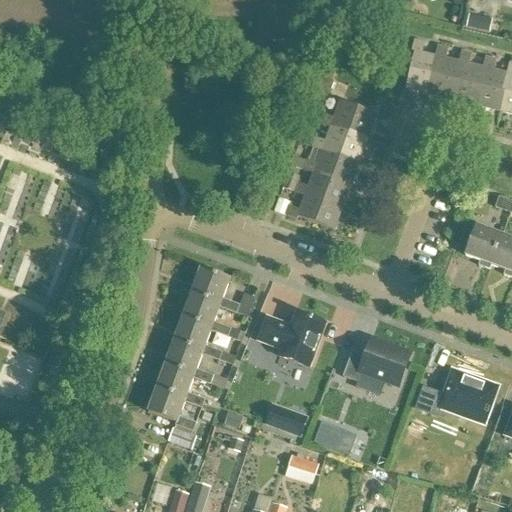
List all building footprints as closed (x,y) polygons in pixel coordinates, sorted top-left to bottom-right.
[(279,30),(279,26),(276,26),(276,18),(261,17),(260,41),(275,42),(275,30),(279,30)] [(417,55),(408,93),(432,99),(441,60),(438,60),(423,56),(426,46),(416,44),(413,54),(417,55)] [(441,60),(432,99),(456,104),(465,67),(461,66),(447,63),(450,52),(440,49),(438,60),(441,60)] [(465,67),(456,104),(480,110),(489,72),(486,72),(471,68),(474,57),(463,55),(461,66),(465,67)] [(489,72),(480,110),(504,116),(511,82),(511,78),(509,77),(495,74),(497,63),(488,61),(486,72),(489,72)] [(326,118),(323,127),(334,131),(335,128),(372,141),(380,118),(343,104),(337,122),(326,118)] [(318,141),(314,150),(325,154),(326,151),(363,164),(372,141),(335,128),(334,131),(329,145),(318,141)] [(309,164),(306,173),(316,177),(318,174),(355,187),(363,164),(326,151),(325,154),(320,167),(309,164)] [(301,187),(297,196),(308,200),(309,197),(346,211),(355,187),(318,174),(316,177),(311,191),(301,187)] [(338,234),(346,211),(309,197),(308,200),(303,213),(293,210),(294,206),(284,202),(279,216),(300,223),(301,220),(338,234)] [(511,216),(511,204),(502,201),(498,211),(511,216)] [(480,230),(469,260),(484,265),(482,270),(494,274),(495,270),(506,240),(480,230)] [(511,242),(506,240),(495,270),(509,275),(507,279),(511,281),(511,242)] [(203,271),(194,295),(223,306),(221,310),(238,316),(241,307),(225,301),(232,282),(203,271)] [(194,295),(185,319),(214,330),(213,334),(229,340),(232,331),(216,325),(221,310),(223,306),(194,295)] [(329,327),(299,316),(293,329),(270,320),(260,345),(284,354),(282,360),(313,372),(329,327)] [(185,319),(176,343),(206,354),(205,357),(221,363),(224,354),(208,348),(213,334),(214,330),(185,319)] [(176,343),(167,366),(196,378),(195,381),(212,387),(215,378),(199,372),(205,357),(206,354),(176,343)] [(357,355),(347,382),(362,387),(365,377),(403,391),(415,360),(376,345),(370,360),(357,355)] [(167,366),(158,390),(187,401),(186,404),(204,411),(207,402),(190,395),(195,381),(196,378),(167,366)] [(484,426),(497,390),(452,373),(443,399),(423,391),(416,411),(436,419),(439,410),(484,426)] [(158,390),(149,414),(178,425),(177,428),(194,434),(198,425),(181,419),(186,404),(187,401),(158,390)] [(309,421),(273,408),(265,428),(301,441),(309,421)] [(175,431),(169,445),(192,454),(197,440),(175,431)] [(364,441),(370,462),(386,458),(380,437),(364,441)] [(316,469),(289,461),(286,471),(313,479),(316,469)] [(383,498),(388,478),(371,473),(365,493),(383,498)] [(205,511),(212,491),(196,487),(188,511),(205,511)] [(178,495),(172,511),(186,511),(191,499),(178,495)] [(272,511),(274,507),(275,502),(260,497),(255,511),(272,511)]
